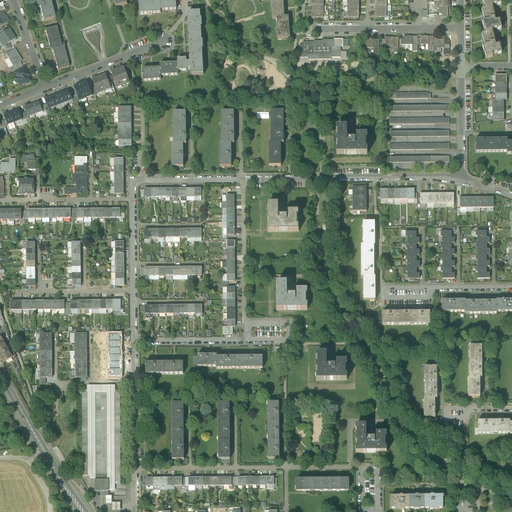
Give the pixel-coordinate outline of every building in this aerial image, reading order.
[(111,0),(112,0),(112,1),(113,1),(115,8),(115,9),(116,9),(127,5),(126,1),(127,1),(126,0),(111,0)] [(159,0),(160,2),(160,11),(176,10),(175,0),(159,0)] [(272,19),(277,19),(285,18),(283,0),(282,0),(271,1),(272,19)] [(448,18),(448,17),(447,0),(427,0),(428,11),(428,16),(435,16),(442,16),(442,19),(450,19),(450,18),(448,18)] [(483,47),(486,59),(493,57),(493,55),(502,53),(500,46),(496,47),(495,43),(496,43),(492,31),(502,28),(500,21),(496,22),(495,19),(496,18),(492,7),(492,6),(501,4),(500,0),(483,0),(486,9),(482,10),(486,22),(483,23),(486,34),(483,35),(486,46),(483,47)] [(161,13),(160,11),(160,2),(139,3),(139,15),(161,13)] [(51,3),(49,3),(39,6),(43,21),(55,18),(51,3)] [(0,27),(9,22),(6,16),(5,16),(2,12),(2,11),(0,12),(0,27)] [(190,53),(191,57),(202,56),(202,49),(203,49),(203,41),(202,41),(201,28),(202,28),(202,19),(201,19),(200,12),(188,13),(189,18),(187,18),(188,32),(189,32),(190,39),(188,39),(189,53),(190,53)] [(289,18),(285,18),(277,19),(278,40),(290,39),(289,18)] [(50,51),(52,50),(62,48),(56,27),(45,30),(50,51)] [(0,43),(3,47),(8,44),(16,39),(9,29),(0,34),(0,38),(2,42),(0,43)] [(412,52),(417,52),(417,45),(417,39),(412,39),(412,37),(404,37),(404,39),(404,45),(404,46),(412,46),(412,52)] [(420,46),(426,45),(428,45),(428,51),(428,52),(433,52),(433,49),(433,41),(433,39),(428,39),(428,37),(420,37),(420,39),(420,45),(420,46)] [(393,53),(399,53),(398,41),(393,41),(393,39),(385,39),(385,40),(385,47),(386,47),(393,47),(393,53)] [(308,60),(331,60),(331,58),(341,58),(341,59),(346,59),(346,53),(341,53),(341,48),(348,48),(348,41),(343,41),(343,40),(334,40),(334,41),(323,41),(323,42),(313,42),(313,43),(303,43),(303,46),(299,46),(299,58),(308,58),(308,60)] [(374,55),(379,55),(379,42),(375,42),(375,40),(366,40),(366,42),(366,49),(367,49),(374,49),(374,55)] [(444,56),(449,56),(449,43),(444,43),(444,41),(436,41),(436,49),(444,49),(444,56)] [(63,47),(62,48),(52,50),(57,71),(69,68),(63,47)] [(13,66),(14,66),(20,62),(22,61),(15,49),(6,55),(8,59),(9,58),(13,66)] [(189,63),(186,63),(187,70),(191,70),(191,76),(203,75),(202,56),(191,57),(189,57),(189,63)] [(9,58),(8,59),(4,61),(9,68),(13,66),(9,58)] [(177,59),(178,63),(178,71),(187,71),(187,70),(186,63),(186,59),(177,59)] [(9,68),(11,71),(21,65),(20,62),(14,66),(13,66),(9,68)] [(160,64),(160,69),(161,76),(178,75),(178,71),(178,63),(160,64)] [(23,68),(21,65),(11,71),(13,75),(14,74),(23,68)] [(15,79),(20,86),(26,83),(27,84),(31,81),(27,74),(28,74),(24,67),(23,68),(14,74),(17,78),(15,79)] [(111,72),(117,88),(129,83),(123,67),(111,72)] [(161,80),(161,76),(160,69),(143,69),(143,81),(161,80)] [(105,75),(99,78),(104,91),(110,89),(111,88),(108,83),(105,75)] [(98,93),(104,91),(99,78),(92,80),(95,88),(98,93)] [(87,82),(81,85),(86,98),(92,96),(92,95),(90,90),(87,82)] [(80,100),(86,98),(81,85),(74,87),(77,95),(79,101),(80,100)] [(69,91),(62,94),(65,103),(72,100),(71,97),(69,91)] [(56,107),(65,103),(62,94),(52,97),(56,107)] [(49,109),(56,107),(52,97),(45,100),(47,105),(48,109),(49,109)] [(39,102),(32,105),(35,114),(42,112),(43,112),(41,107),(39,102)] [(29,117),(35,114),(32,105),(25,108),(26,113),(28,117),(29,117)] [(19,110),(11,113),(15,122),(22,120),(20,115),(19,110)] [(221,112),(222,128),(234,128),(234,112),(221,112)] [(271,112),(271,128),(284,128),(284,112),(271,112)] [(14,123),(15,122),(11,113),(4,116),(6,121),(8,125),(14,123)] [(173,113),(173,129),(186,129),(186,113),(173,113)] [(222,128),(222,144),(231,144),(234,144),(234,128),(222,128)] [(271,128),(271,144),(281,144),(284,143),(284,128),(271,128)] [(357,143),(355,143),(349,144),(347,144),(347,128),(336,128),(336,133),(338,133),(338,139),(336,139),(336,144),(338,144),(338,150),(336,150),(336,155),(367,155),(367,150),(366,150),(366,140),(367,140),(367,135),(357,136),(357,143)] [(173,129),(174,145),(183,144),(186,144),(186,129),(173,129)] [(475,153),(491,153),(491,140),(475,140),(475,153)] [(504,140),(491,140),(491,153),(507,153),(507,143),(507,140),(504,140)] [(184,167),(183,144),(174,145),(172,145),(172,168),(184,167)] [(231,167),(231,144),(222,144),(220,144),(220,167),(231,167)] [(281,167),(281,144),(271,144),(269,144),(270,167),(281,167)] [(28,170),(36,170),(36,161),(35,161),(34,156),(22,156),(22,162),(28,162),(28,170)] [(1,164),(1,166),(1,173),(15,173),(15,160),(10,160),(10,164),(1,164)] [(87,168),(87,164),(87,163),(80,163),(80,166),(75,166),(75,171),(77,171),(77,175),(87,175),(87,168)] [(87,178),(87,175),(77,175),(73,175),(73,181),(74,181),(74,180),(77,180),(77,190),(71,190),(71,194),(81,194),(81,190),(83,190),(83,192),(87,192),(87,178)] [(34,179),(21,179),(21,182),(19,182),(19,183),(19,187),(34,187),(34,184),(35,184),(35,182),(34,182),(34,179)] [(34,195),(34,187),(19,187),(19,192),(21,192),(21,195),(34,195)] [(354,192),(354,196),(366,196),(366,187),(353,187),(352,187),(352,192),(354,192)] [(354,200),(354,204),(366,204),(366,196),(354,196),(352,196),(352,200),(354,200)] [(366,212),(366,204),(354,204),(352,204),(352,209),(354,209),(354,212),(366,212)] [(268,232),(299,232),(299,227),(297,227),(297,217),(299,217),(299,212),(288,212),(288,220),(287,220),(287,218),(280,218),(280,221),(278,221),(278,205),(268,205),(268,210),(269,210),(269,215),(268,215),(268,221),(269,221),(269,227),(268,227),(268,232)] [(363,223),(363,246),(374,246),(375,246),(375,223),(363,223)] [(477,237),(477,244),(486,244),(489,244),(489,239),(486,239),(486,232),(477,232),(475,232),(475,237),(477,237)] [(407,238),(407,244),(416,244),(419,244),(419,239),(416,239),(416,233),(406,233),(406,238),(407,238)] [(442,238),(442,245),(451,245),(454,244),(454,239),(451,239),(451,233),(442,233),(440,233),(440,238),(442,238)] [(407,250),(407,256),(417,256),(419,256),(419,251),(416,251),(416,244),(407,244),(406,244),(406,250),(407,250)] [(486,250),(486,244),(477,244),(475,244),(475,249),(477,249),(477,256),(486,256),(489,256),(489,250),(486,250)] [(442,250),(442,256),(451,256),(454,256),(454,251),(451,251),(451,245),(442,245),(440,245),(440,250),(442,250)] [(361,246),(361,262),(374,262),(374,246),(363,246),(361,246)] [(407,262),(407,268),(417,268),(419,268),(419,263),(417,263),(417,256),(407,256),(406,256),(406,262),(407,262)] [(442,262),(442,268),(451,268),(454,268),(454,263),(451,263),(451,256),(442,256),(440,256),(440,262),(442,262)] [(486,262),(486,256),(477,256),(476,256),(476,261),(477,261),(477,268),(486,268),(489,268),(489,262),(486,262)] [(361,278),(363,278),(374,278),(374,262),(361,262),(361,278)] [(417,275),(417,268),(407,268),(406,268),(406,274),(407,274),(407,280),(408,280),(419,280),(420,280),(420,275),(417,275)] [(452,274),(451,268),(442,268),(441,268),(441,273),(442,273),(442,280),(454,280),(454,274),(452,274)] [(487,274),(486,268),(477,268),(476,268),(476,273),(477,273),(478,280),(489,279),(489,274),(487,274)] [(375,278),(374,278),(363,278),(364,301),(375,301),(375,278)] [(277,310),(308,310),(307,305),(306,305),(306,296),(307,296),(307,291),(297,291),(297,299),(296,299),(296,296),(288,296),(288,299),(287,299),(287,283),(277,283),(277,288),(278,288),(278,294),(277,294),(277,300),(278,300),(278,305),(277,305),(277,310)] [(511,300),(497,301),(497,302),(497,312),(511,311),(511,300)] [(442,312),(465,312),(465,302),(465,301),(442,301),(442,312)] [(481,302),(465,302),(465,312),(465,315),(481,314),(481,302)] [(497,314),(497,312),(497,302),(481,302),(481,314),(497,314)] [(430,312),(415,313),(415,325),(430,325),(430,312)] [(383,325),(399,325),(399,313),(383,313),(383,325)] [(399,325),(415,325),(415,313),(399,313),(399,325)] [(39,334),(39,343),(52,343),(52,334),(39,334)] [(75,334),(75,343),(87,343),(87,334),(75,334)] [(0,354),(8,350),(6,345),(4,342),(0,344),(0,354)] [(39,343),(40,352),(52,352),(52,343),(39,343)] [(75,343),(75,352),(87,352),(87,343),(75,343)] [(469,346),(470,362),(482,362),(482,346),(469,346)] [(12,358),(8,350),(0,354),(0,357),(3,363),(12,358)] [(40,352),(40,361),(52,361),(52,352),(40,352)] [(75,352),(75,360),(87,360),(87,352),(75,352)] [(316,381),(347,381),(347,376),(346,376),(346,366),(347,366),(347,362),(337,362),(337,369),(335,369),(335,366),(328,367),(328,369),(327,370),(327,354),(316,354),(316,359),(317,359),(317,364),(316,364),(316,370),(317,370),(318,376),(316,376),(316,381)] [(198,367),(216,367),(216,357),(216,355),(198,356),(198,366),(198,367)] [(240,357),(216,357),(216,367),(217,369),(240,369),(240,357)] [(263,357),(240,357),(240,369),(263,369),(263,357)] [(75,360),(75,369),(87,369),(87,360),(75,360)] [(40,361),(40,370),(52,369),(52,361),(40,361)] [(482,378),(482,362),(470,362),(470,378),(480,378),(482,378)] [(146,375),(164,374),(164,363),(145,363),(146,375)] [(183,363),(164,363),(164,374),(183,374),(183,363)] [(425,367),(425,383),(437,383),(437,367),(425,367)] [(52,378),(52,369),(40,370),(40,378),(46,378),(52,378)] [(87,378),(87,369),(75,369),(75,378),(87,378)] [(480,397),(480,378),(470,378),(468,378),(468,397),(480,397)] [(425,383),(425,399),(435,399),(437,399),(437,383),(425,383)] [(121,435),(120,393),(117,393),(117,391),(115,391),(115,386),(88,386),(88,391),(85,391),(85,393),(82,393),(82,476),(89,476),(91,479),(94,479),(96,479),(96,481),(109,480),(109,491),(115,491),(114,485),(121,485),(121,443),(122,443),(122,435),(121,435)] [(435,418),(435,399),(425,399),(424,399),(424,418),(435,418)] [(267,403),(267,422),(279,422),(279,403),(267,403)] [(172,404),(172,423),(184,423),(184,404),(172,404)] [(218,404),(218,422),(230,422),(229,404),(218,404)] [(478,434),(494,434),(494,421),(478,421),(478,434)] [(494,434),(510,434),(510,423),(510,421),(494,421),(494,434)] [(230,441),(230,422),(218,422),(218,441),(230,441)] [(267,422),(268,441),(279,441),(279,422),(267,422)] [(172,423),(172,441),(184,441),(184,423),(172,423)] [(356,453),(387,453),(387,448),(385,448),(385,438),(386,438),(386,434),(376,434),(376,442),(375,442),(375,439),(368,439),(368,442),(366,442),(366,426),(356,426),(356,431),(357,431),(357,437),(356,437),(356,442),(357,442),(357,448),(356,448),(356,453)] [(184,460),(184,441),(172,441),(172,460),(184,460)] [(230,460),(230,441),(218,441),(218,460),(230,460)] [(279,460),(279,441),(268,441),(268,460),(279,460)] [(109,491),(109,480),(96,481),(95,481),(95,492),(102,492),(108,492),(109,492),(109,491)] [(310,490),(315,490),(315,480),(296,480),(296,486),(297,486),(297,491),(310,491),(310,490)] [(332,480),(315,480),(315,490),(315,491),(320,491),(320,489),(323,489),(323,491),(328,491),(328,489),(332,489),(332,480)] [(348,480),(332,480),(332,489),(332,491),(337,491),(337,489),(340,489),(340,491),(345,491),(345,489),(348,489),(348,480)] [(390,509),(409,509),(409,496),(403,496),(403,495),(399,495),(399,496),(390,496),(390,509)] [(415,496),(409,496),(409,509),(425,509),(424,496),(418,496),(418,495),(415,495),(415,496)] [(430,496),(424,496),(425,509),(443,508),(443,496),(434,496),(434,495),(430,495),(430,496)] [(112,496),(108,496),(105,496),(105,505),(112,504),(112,511),(121,511),(120,503),(112,503),(112,496)]
